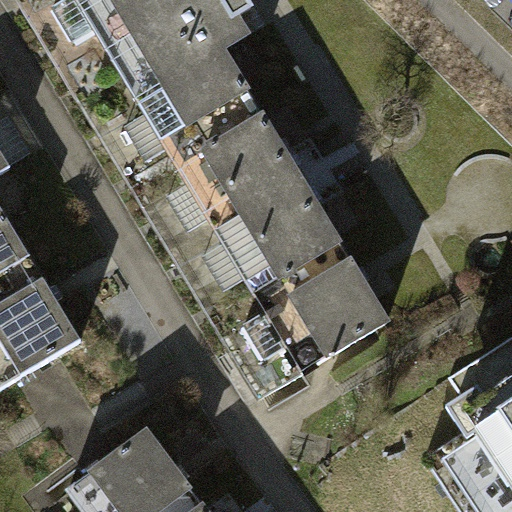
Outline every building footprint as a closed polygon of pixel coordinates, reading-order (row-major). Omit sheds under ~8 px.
[(28,0),(22,4),(143,206),(265,133),(184,0),(28,0)] [(143,206),(264,407),(386,334),(265,133),(143,206)] [(0,243),(11,237),(0,219),(0,243)] [(0,243),(0,404),(82,356),(11,237),(0,243)] [(511,511),(511,389),(457,425),(468,442),(432,465),(462,511),(511,511)] [(70,500),(78,511),(200,511),(148,442),(70,500)]
